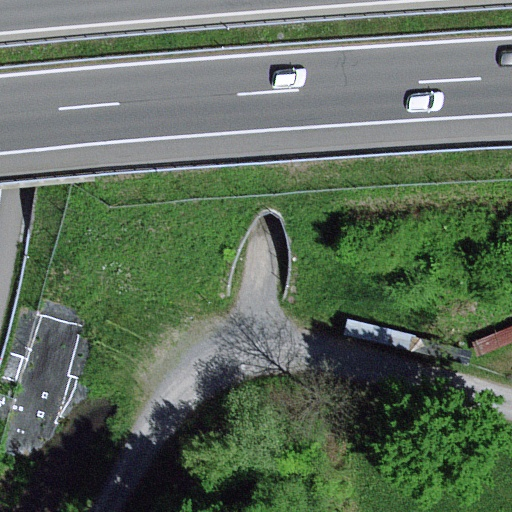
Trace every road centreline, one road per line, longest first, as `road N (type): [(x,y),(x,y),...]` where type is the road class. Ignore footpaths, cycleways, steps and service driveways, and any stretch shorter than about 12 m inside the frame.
road 1 (motorway): [(0,117),(511,80)]
road 2 (track): [(120,511),(160,432),(209,385),(248,364),(342,361),(511,411)]
road 3 (track): [(248,364),(292,0)]
